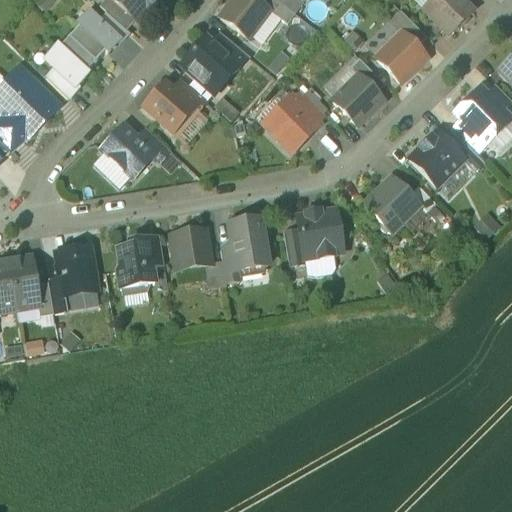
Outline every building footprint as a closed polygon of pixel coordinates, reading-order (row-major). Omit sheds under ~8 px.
[(134,23),(106,0),(98,9),(106,16),(126,33),(134,23)] [(157,0),(156,0),(106,0),(134,23),(135,24),(145,12),(147,13),(157,0)] [(251,0),(234,0),(219,21),(247,42),(268,13),(259,6),(251,0)] [(271,0),(263,0),(259,6),(268,13),(287,27),(294,17),(271,0)] [(271,0),(294,17),(304,3),(300,0),(271,0)] [(456,0),(434,0),(423,12),(448,38),(471,15),(460,4),(456,0)] [(425,40),(400,15),(388,27),(399,39),(401,36),(415,50),(425,40)] [(98,25),(88,16),(77,28),(78,30),(68,41),(94,66),(105,54),(106,56),(117,45),(118,44),(98,25)] [(126,33),(106,16),(98,25),(118,44),(117,45),(118,46),(128,36),(126,33)] [(399,39),(375,62),(399,86),(425,61),(415,50),(401,36),(399,39)] [(247,60),(219,37),(211,46),(238,71),(247,60)] [(94,66),(68,41),(57,53),(56,52),(45,64),(54,73),(74,91),(74,90),(85,79),(84,77),(94,66)] [(211,46),(205,41),(181,68),(208,92),(219,80),(225,86),(238,71),(211,46)] [(511,59),(497,74),(511,89),(511,59)] [(384,88),(359,62),(350,71),(358,79),(375,96),(384,88)] [(18,73),(0,91),(0,115),(3,119),(25,140),(26,141),(56,110),(18,73)] [(74,91),(54,73),(45,82),(66,102),(76,91),(74,90),(74,91)] [(358,79),(332,104),(356,129),(382,103),(375,96),(358,79)] [(206,107),(179,83),(167,96),(192,118),(194,116),(196,118),(206,107)] [(511,106),(494,89),(485,98),(502,115),(511,106)] [(167,96),(160,90),(141,111),(173,140),(192,118),(167,96)] [(485,98),(479,92),(453,117),(459,123),(484,149),(510,123),(502,115),(485,98)] [(325,118),(300,93),(291,101),(317,127),(325,118)] [(290,100),(262,127),(290,156),(318,128),(317,127),(291,101),(290,100)] [(25,140),(3,119),(0,121),(0,146),(8,155),(25,140)] [(484,149),(459,123),(449,133),(459,143),(460,143),(475,158),(484,149)] [(138,145),(122,130),(100,153),(131,182),(152,160),(153,159),(138,145)] [(168,154),(148,135),(138,145),(153,159),(152,160),(158,165),(168,154)] [(451,151),(435,135),(408,162),(436,191),(463,165),(463,164),(451,151)] [(475,158),(460,143),(459,143),(451,151),(463,164),(463,165),(474,176),(484,167),(475,158)] [(409,198),(390,179),(361,207),(380,226),(380,231),(384,235),(388,235),(391,237),(420,209),(409,198)] [(434,206),(418,190),(409,198),(420,209),(425,214),(434,206)] [(319,214),(304,216),(304,218),(295,220),(297,232),(302,262),(303,262),(318,260),(318,262),(332,259),(332,257),(342,256),(335,213),(319,216),(319,214)] [(259,223),(228,229),(231,251),(235,275),(237,274),(267,269),(259,223)] [(297,232),(282,235),(288,270),(304,267),(303,262),(302,262),(297,232)] [(204,233),(170,238),(176,274),(204,270),(210,269),(209,266),(204,233)] [(158,240),(146,242),(150,270),(151,270),(163,268),(158,240)] [(138,248),(117,252),(120,270),(117,274),(120,292),(131,290),(131,289),(134,289),(139,296),(146,295),(149,286),(152,286),(152,287),(154,287),(151,270),(150,270),(146,242),(137,244),(138,248)] [(231,251),(219,253),(221,264),(225,287),(239,285),(237,274),(235,275),(231,251)] [(89,252),(55,257),(59,282),(62,300),(64,300),(96,295),(89,252)] [(30,261),(7,265),(15,313),(37,310),(38,309),(35,289),(30,261)] [(221,264),(209,266),(210,269),(204,270),(207,292),(225,290),(225,287),(221,264)] [(7,265),(0,266),(0,315),(15,313),(7,265)] [(59,282),(47,284),(47,287),(53,318),(66,315),(64,300),(62,300),(59,282)] [(47,287),(35,289),(38,309),(37,310),(39,320),(52,318),(53,318),(47,287)]
